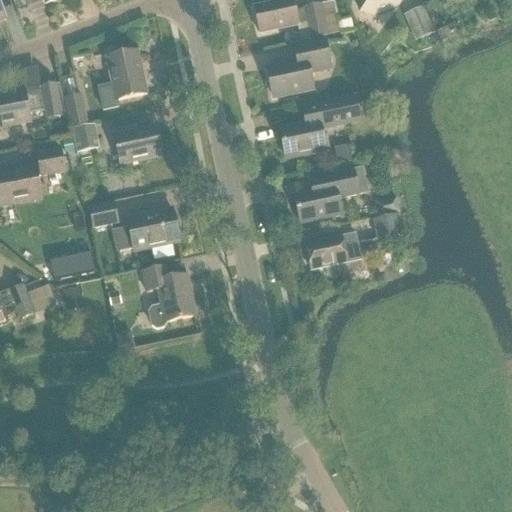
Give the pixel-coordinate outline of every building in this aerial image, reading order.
[(328,36),(321,5),(303,9),(303,11),(295,12),(292,0),(253,9),(259,34),(306,24),(310,40),(328,36)] [(354,0),(375,16),(398,6),(398,0),(354,0)] [(434,34),(423,8),(403,17),(414,43),(434,34)] [(267,70),(273,99),(313,91),(309,74),(330,70),(324,40),(293,47),(297,63),(267,70)] [(99,94),(102,107),(110,110),(127,106),(126,100),(147,95),(137,52),(106,59),(112,86),(103,88),(99,94)] [(65,79),(70,96),(81,93),(76,76),(65,79)] [(24,92),(24,91),(0,95),(0,129),(30,123),(29,116),(45,112),(47,120),(61,118),(55,86),(24,92)] [(70,130),(72,130),(88,126),(82,97),(64,101),(70,130)] [(286,160),(325,152),(320,129),(332,126),(331,123),(358,117),(355,99),(303,110),(306,125),(280,131),(286,160)] [(88,126),(72,130),(75,144),(77,154),(98,150),(96,140),(92,125),(88,126)] [(114,133),(121,166),(161,158),(154,128),(128,134),(127,130),(114,133)] [(71,139),(62,141),(65,154),(74,152),(71,139)] [(41,177),(65,173),(61,151),(37,156),(40,170),(35,171),(35,169),(0,175),(0,206),(40,199),(36,178),(41,177)] [(324,190),(294,197),(300,226),(342,217),(338,201),(358,197),(368,195),(362,169),(353,171),(322,178),(324,190)] [(92,231),(119,226),(115,203),(88,209),(92,231)] [(134,253),(179,243),(172,211),(127,221),(129,229),(112,233),(117,254),(133,250),(134,253)] [(374,241),(398,236),(394,216),(370,221),(374,241)] [(361,260),(358,245),(356,236),(341,240),(342,240),(305,247),(310,271),(324,268),(326,276),(330,279),(338,278),(341,273),(340,265),(361,260)] [(92,256),(51,264),(55,284),(96,275),(92,256)] [(166,324),(195,318),(186,277),(169,281),(167,269),(142,274),(146,294),(158,291),(162,307),(148,310),(145,315),(148,328),(152,331),(163,329),(166,324)] [(0,295),(0,310),(14,305),(20,321),(34,316),(22,287),(10,292),(0,295)] [(63,292),(66,314),(83,311),(79,289),(63,292)]
